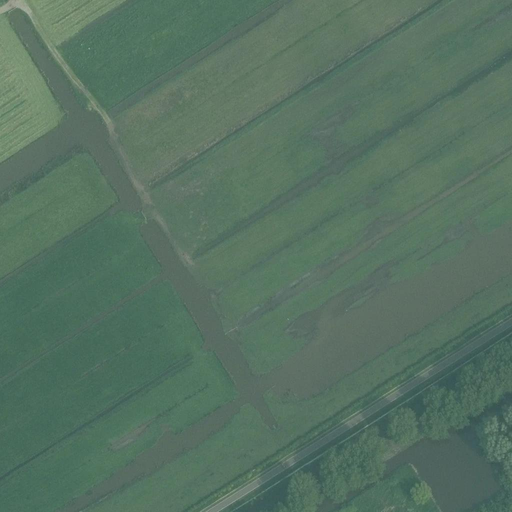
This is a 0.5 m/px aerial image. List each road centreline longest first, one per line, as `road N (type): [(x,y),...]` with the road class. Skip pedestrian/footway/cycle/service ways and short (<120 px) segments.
road 1 (track): [(20,4),(106,118),(150,206),(242,349)]
road 2 (unknown): [(183,511),(511,305)]
